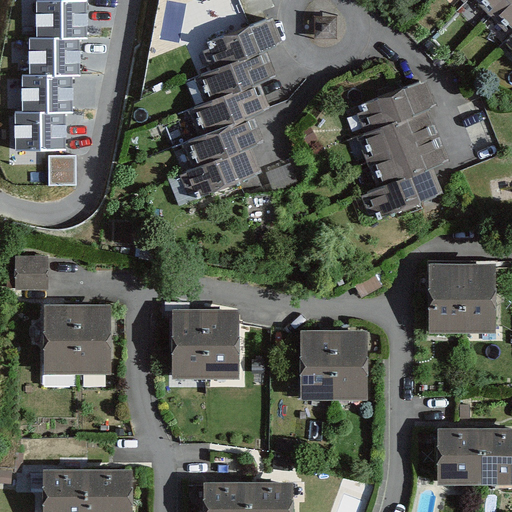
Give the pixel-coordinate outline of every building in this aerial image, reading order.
[(7,0),(8,36),(65,37),(74,37),(74,0),(7,0)] [(511,0),(477,0),(511,34),(511,44),(511,45),(511,0)] [(334,19),(316,19),(316,36),(334,37),(334,19)] [(271,26),(211,49),(222,75),(203,83),(209,99),(198,103),(208,128),(191,134),(201,160),(190,164),(199,188),(257,166),(248,140),(258,136),(248,110),(264,104),(257,87),(272,81),(261,53),(279,46),(271,26)] [(8,36),(0,35),(0,76),(54,78),(65,78),(65,37),(8,36)] [(428,99),(419,75),(362,97),(373,125),(360,130),(380,181),(365,186),(374,210),(433,188),(423,162),(438,156),(418,102),(428,99)] [(0,76),(0,119),(54,121),(54,78),(0,76)] [(45,255),(24,255),(24,284),(45,284),(45,255)] [(487,261),(426,261),(425,325),(487,326),(487,261)] [(107,301),(46,301),(46,365),(107,365),(107,301)] [(236,306),(175,305),(175,371),(235,371),(236,306)] [(357,328),(305,328),(305,390),(356,390),(357,328)] [(511,422),(435,424),(436,480),(511,478),(511,422)] [(129,511),(130,464),(43,464),(43,511),(129,511)] [(291,511),(292,478),(208,477),(207,511),(291,511)]
